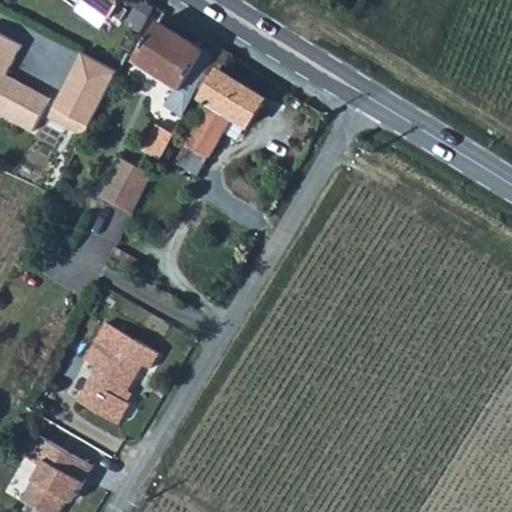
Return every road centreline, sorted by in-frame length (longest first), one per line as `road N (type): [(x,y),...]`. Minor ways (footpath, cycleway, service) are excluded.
road 1 (residential): [(370,98),(119,511)]
road 2 (track): [(346,131),(511,241)]
road 3 (secondary): [(208,0),(370,98)]
road 4 (secondary): [(370,98),(511,185)]
